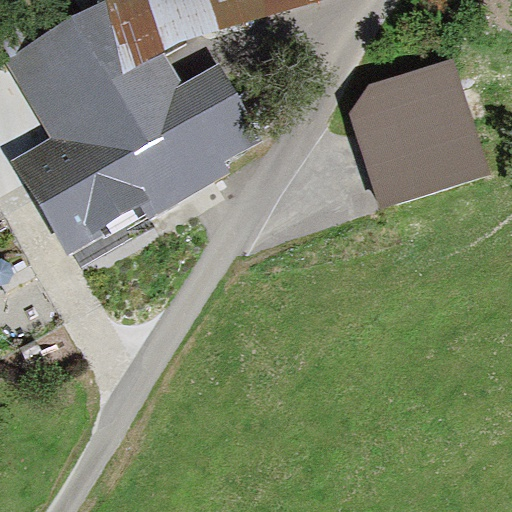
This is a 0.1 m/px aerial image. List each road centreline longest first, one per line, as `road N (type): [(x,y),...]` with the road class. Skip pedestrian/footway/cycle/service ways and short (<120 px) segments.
road 1 (residential): [(129,379),(383,0)]
road 2 (residential): [(129,379),(41,260),(0,165)]
road 3 (residential): [(51,511),(129,379)]
